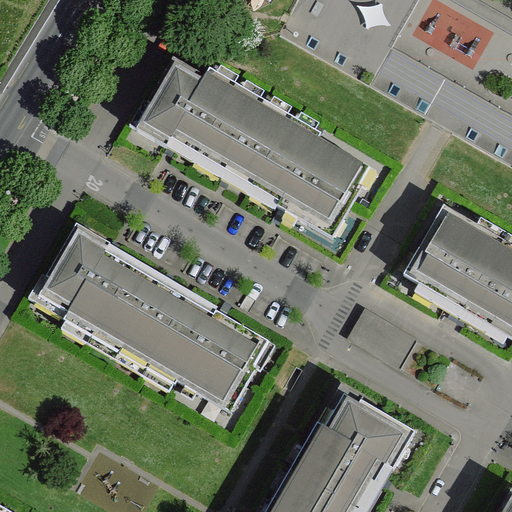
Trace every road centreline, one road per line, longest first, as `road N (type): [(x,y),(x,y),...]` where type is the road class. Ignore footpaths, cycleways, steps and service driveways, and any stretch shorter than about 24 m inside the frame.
road 1 (residential): [(81,166),(320,306)]
road 2 (residential): [(320,306),(327,343),(483,435),(499,408)]
road 3 (residential): [(320,306),(355,294),(511,378),(499,408)]
road 4 (residential): [(169,13),(81,166)]
road 5 (residential): [(81,166),(0,305)]
road 6 (secondary): [(9,119),(82,0)]
